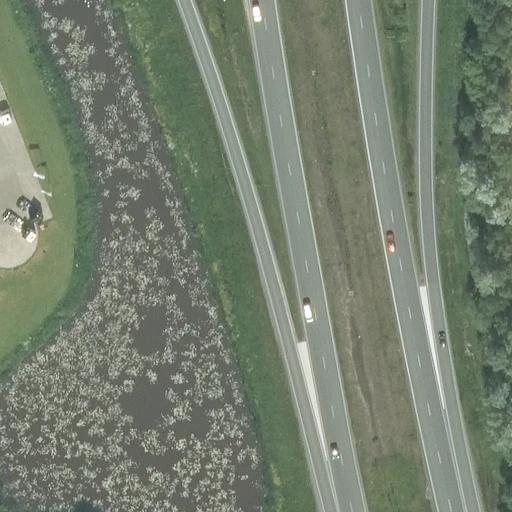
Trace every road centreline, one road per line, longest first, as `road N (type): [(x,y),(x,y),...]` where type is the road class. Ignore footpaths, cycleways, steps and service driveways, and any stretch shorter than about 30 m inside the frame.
road 1 (trunk): [(184,0),(347,511)]
road 2 (trunk): [(451,511),(400,273),(360,0)]
road 3 (trunk): [(260,0),(352,511)]
road 4 (trunk): [(457,511),(427,215),(428,0)]
